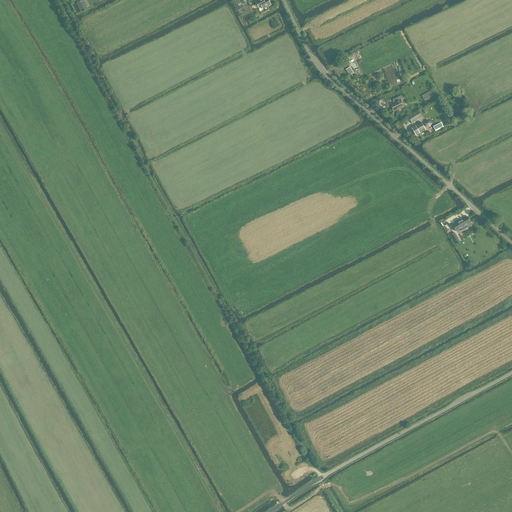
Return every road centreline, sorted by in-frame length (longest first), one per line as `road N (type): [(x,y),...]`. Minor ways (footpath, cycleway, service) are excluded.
road 1 (tertiary): [(511,243),(324,73),(283,0)]
road 2 (unclassified): [(321,478),(511,372)]
